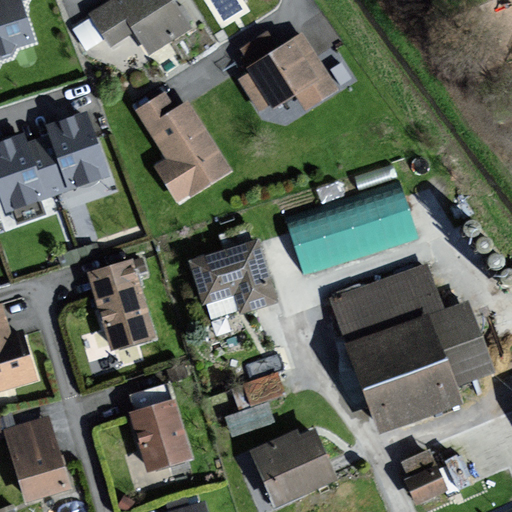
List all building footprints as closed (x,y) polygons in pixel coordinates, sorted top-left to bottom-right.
[(0,0),(0,56),(13,52),(12,47),(33,40),(19,0),(0,0)] [(150,51),(188,28),(170,0),(113,0),(94,13),(112,42),(135,28),(150,51)] [(86,45),(99,40),(90,17),(76,23),(86,45)] [(279,51),(268,34),(245,49),(255,66),(252,68),(254,72),(243,80),(261,107),(271,100),(274,104),(296,90),(306,106),(335,88),(302,36),(279,51)] [(175,111),(164,95),(140,110),(171,159),(160,166),(179,197),(189,191),(191,194),(229,170),(187,103),(175,111)] [(47,126),(51,135),(70,188),(107,175),(85,112),(47,126)] [(0,143),(0,191),(7,210),(44,197),(25,144),(22,135),(0,143)] [(25,144),(44,197),(70,188),(51,135),(25,144)] [(415,240),(397,184),(285,220),(303,276),(415,240)] [(275,302),(257,241),(191,262),(204,302),(236,292),(242,312),(275,302)] [(154,336),(131,260),(90,273),(113,348),(154,336)] [(335,299),(351,345),(429,316),(443,311),(426,266),(335,299)] [(443,311),(429,316),(453,384),(491,370),(467,302),(443,311)] [(10,335),(1,305),(0,305),(0,388),(36,378),(22,331),(10,335)] [(383,429),(460,401),(453,384),(429,316),(351,345),(383,429)] [(191,457),(174,401),(132,413),(149,469),(191,457)] [(273,420),(267,404),(229,418),(235,435),(273,420)] [(68,487),(46,418),(6,431),(28,499),(68,487)] [(335,478),(313,431),(297,439),(294,432),(254,451),(278,505),(335,478)] [(447,488),(437,467),(407,481),(418,502),(447,488)] [(207,511),(204,503),(189,508),(187,500),(169,506),(171,511),(207,511)]
